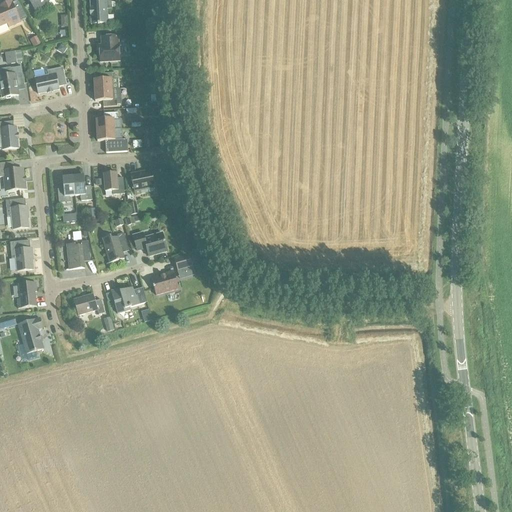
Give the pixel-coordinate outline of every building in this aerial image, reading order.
[(27,0),(35,11),(52,0),(27,0)] [(107,10),(112,10),(111,0),(93,0),(93,3),(90,3),(91,10),(90,10),(90,15),(91,15),(92,25),(98,25),(98,26),(100,26),(99,25),(108,24),(107,10)] [(0,8),(0,27),(7,25),(9,28),(21,23),(13,4),(12,4),(11,2),(0,6),(0,7),(1,9),(0,8)] [(37,36),(30,40),(34,47),(41,43),(37,36)] [(120,62),(119,37),(101,38),(102,46),(99,46),(100,63),(120,62)] [(61,45),(57,51),(63,55),(66,49),(61,45)] [(22,51),(7,52),(8,63),(23,63),(22,51)] [(21,67),(0,70),(0,90),(1,94),(0,94),(0,96),(2,96),(2,99),(18,96),(18,92),(17,87),(24,85),(21,67)] [(35,79),(38,95),(47,93),(47,94),(53,93),(52,92),(59,91),(58,88),(66,86),(62,68),(47,72),(48,76),(35,79)] [(94,81),(94,92),(119,90),(118,80),(116,80),(115,74),(101,74),(102,80),(94,81)] [(119,90),(94,92),(95,102),(103,102),(103,108),(117,107),(117,101),(120,101),(119,90)] [(96,121),(97,132),(122,130),(121,120),(118,120),(118,114),(104,114),(104,120),(96,121)] [(0,123),(0,137),(1,137),(2,151),(19,149),(18,140),(19,140),(18,135),(17,135),(17,128),(14,128),(13,122),(0,123)] [(122,130),(97,132),(97,142),(105,142),(106,154),(128,153),(127,140),(122,141),(122,130)] [(0,178),(4,178),(7,182),(8,193),(26,191),(25,182),(24,182),(22,169),(14,170),(13,163),(0,164),(0,178)] [(131,176),(135,195),(148,192),(148,189),(155,188),(151,172),(131,176)] [(103,175),(105,192),(112,192),(113,196),(125,195),(123,179),(117,179),(117,174),(103,175)] [(84,177),(73,178),(75,197),(80,196),(81,202),(92,201),(91,187),(85,188),(84,177)] [(75,197),(73,178),(63,179),(64,190),(58,190),(59,204),(70,203),(70,197),(75,197)] [(26,208),(25,200),(6,202),(7,218),(11,217),(13,231),(29,229),(28,216),(29,216),(28,207),(26,208)] [(136,206),(129,207),(131,216),(138,215),(136,206)] [(95,209),(88,210),(88,220),(96,219),(95,209)] [(76,215),(63,216),(64,223),(77,222),(76,215)] [(103,240),(110,264),(119,262),(119,261),(124,260),(122,252),(128,250),(124,234),(117,236),(118,238),(112,240),(111,238),(103,240)] [(147,249),(149,258),(167,252),(162,234),(144,239),(143,234),(133,237),(137,252),(147,249)] [(10,244),(12,260),(16,259),(17,273),(34,271),(32,258),(33,257),(32,249),(30,249),(29,241),(10,244)] [(75,247),(75,245),(67,246),(69,271),(85,269),(84,261),(90,260),(88,242),(81,243),(82,247),(75,247)] [(190,256),(174,260),(177,272),(193,267),(190,256)] [(154,289),(156,296),(178,290),(174,272),(166,274),(166,276),(151,280),(153,286),(152,286),(153,289),(154,289)] [(37,293),(36,283),(19,285),(20,300),(17,300),(18,310),(37,308),(35,293),(37,293)] [(120,290),(111,292),(111,294),(113,300),(117,315),(126,312),(125,310),(147,303),(143,289),(133,292),(132,289),(120,292),(120,290)] [(74,301),(78,317),(97,311),(99,316),(105,314),(101,300),(95,302),(93,295),(74,301)] [(144,323),(152,321),(149,311),(141,313),(144,323)] [(13,317),(0,320),(0,330),(16,326),(13,317)] [(110,318),(103,320),(107,333),(114,331),(110,318)] [(27,355),(29,361),(39,359),(37,352),(43,350),(38,330),(43,329),(40,319),(35,321),(18,325),(27,355)]
